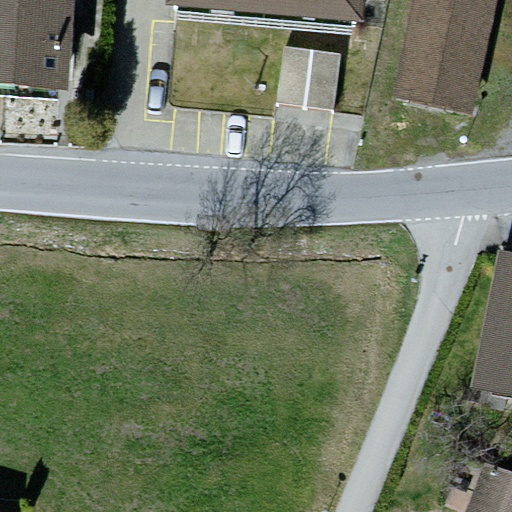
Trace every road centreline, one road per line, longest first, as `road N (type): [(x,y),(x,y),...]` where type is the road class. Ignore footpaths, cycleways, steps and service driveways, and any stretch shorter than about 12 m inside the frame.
road 1 (unclassified): [(0,184),(307,207),(480,189)]
road 2 (residential): [(480,189),(353,511)]
